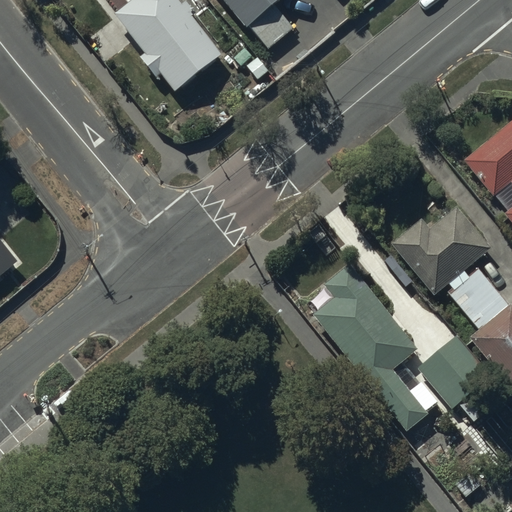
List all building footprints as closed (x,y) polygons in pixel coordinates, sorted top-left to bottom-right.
[(180,6),(175,0),(121,0),(127,7),(113,18),(144,57),(139,61),(158,84),(162,80),(174,95),(221,57),(190,19),(195,16),(184,3),(180,6)] [(219,0),(245,32),(249,29),(261,44),(293,18),(281,4),(285,0),(219,0)] [(511,123),(463,162),(491,199),(494,197),(506,214),(504,216),(511,226),(511,123)] [(448,286),(463,272),(490,250),(456,208),(449,214),(447,213),(434,223),(432,221),(425,226),(421,221),(390,246),(433,298),(448,286)] [(0,277),(16,264),(0,244),(0,277)] [(333,301),(313,318),(406,434),(427,417),(425,414),(438,404),(422,383),(419,385),(401,363),(416,351),(347,267),(322,287),(333,301)] [(463,272),(448,286),(451,290),(447,294),(478,331),(468,339),(511,392),(511,307),(511,305),(508,307),(478,271),(469,279),(463,272)] [(489,377),(457,338),(417,371),(451,411),(457,406),(472,424),(496,405),(480,385),(489,377)]
